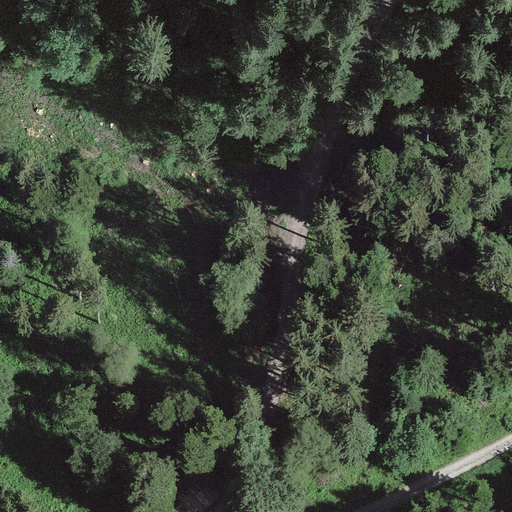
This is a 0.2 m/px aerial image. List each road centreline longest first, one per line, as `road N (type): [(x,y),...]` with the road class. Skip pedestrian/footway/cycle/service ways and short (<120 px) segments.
road 1 (track): [(235,511),(246,389),(317,132),(384,0)]
road 2 (track): [(511,433),(354,511)]
